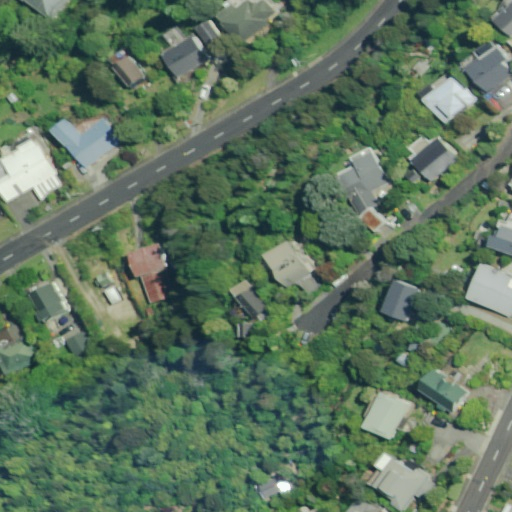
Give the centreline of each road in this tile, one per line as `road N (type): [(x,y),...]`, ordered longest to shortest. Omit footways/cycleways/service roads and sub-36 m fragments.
road 1 (residential): [(402,0),(311,81),(0,263)]
road 2 (residential): [(511,142),(307,327)]
